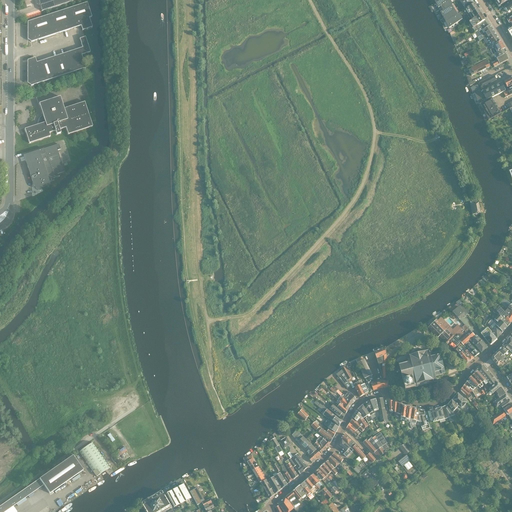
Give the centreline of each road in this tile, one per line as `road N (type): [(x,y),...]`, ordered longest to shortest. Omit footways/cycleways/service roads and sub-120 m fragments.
road 1 (track): [(189,0),(199,279)]
road 2 (unclassified): [(8,210),(8,0)]
road 3 (residential): [(268,507),(328,453),(366,398),(390,394)]
road 4 (residential): [(469,370),(425,333),(388,354),(390,394)]
